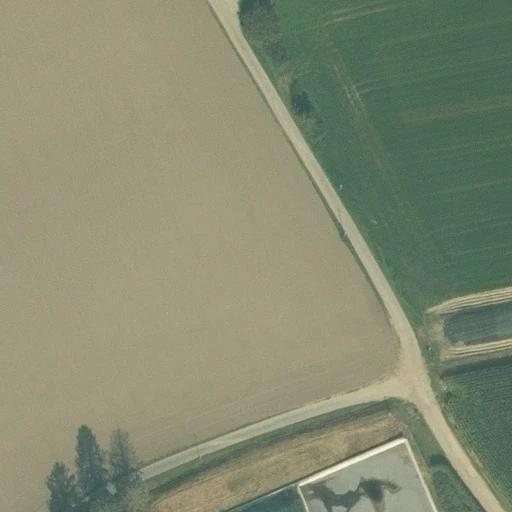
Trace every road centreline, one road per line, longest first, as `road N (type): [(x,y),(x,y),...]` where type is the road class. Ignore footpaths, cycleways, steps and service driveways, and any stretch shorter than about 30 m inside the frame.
road 1 (unclassified): [(214,0),(366,260),(414,356),(409,376)]
road 2 (unclassified): [(409,376),(133,478),(73,511)]
road 3 (unclassified): [(409,376),(497,511)]
